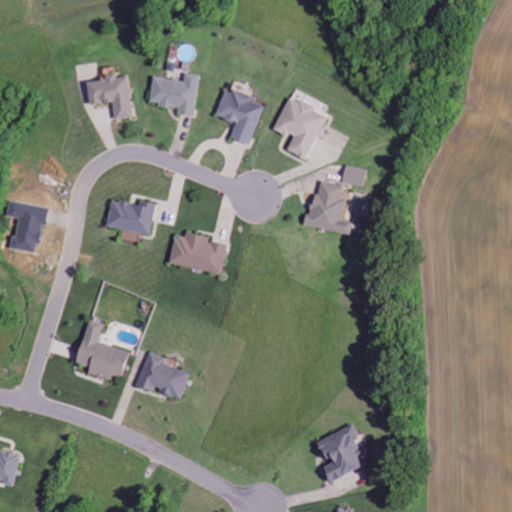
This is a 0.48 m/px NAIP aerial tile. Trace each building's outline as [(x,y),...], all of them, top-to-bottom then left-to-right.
[(195,117),(201,75),(186,73),(184,81),(154,77),(150,104),(179,108),(178,115),(195,117)] [(116,120),(134,118),(128,77),(117,79),(117,74),(104,75),(105,80),(87,83),(90,106),(113,102),(116,120)] [(225,91),(216,116),(236,123),(231,139),(251,146),(265,106),(255,103),(257,98),(233,90),(232,94),(225,91)] [(307,160),(328,116),(291,97),(275,129),(294,138),(288,151),(307,160)] [(342,182),(363,188),(368,171),(347,165),(342,182)] [(308,226),(354,236),(356,224),(342,221),(346,201),(342,200),(345,186),(317,181),(308,226)] [(108,229),(152,235),(157,204),(141,202),(140,205),(112,201),(108,229)] [(229,244),(177,234),(171,265),(223,275),(229,244)] [(104,325),(89,320),(77,364),(90,368),(88,374),(112,381),(114,376),(122,378),(129,352),(99,343),(104,325)] [(192,375),(166,364),(168,360),(151,353),(137,387),(155,394),(157,391),(181,401),(192,375)] [(319,441),(329,463),(323,466),(330,482),(367,465),(356,439),(360,437),(354,425),(319,441)] [(0,481),(14,485),(20,459),(0,453),(0,481)]
